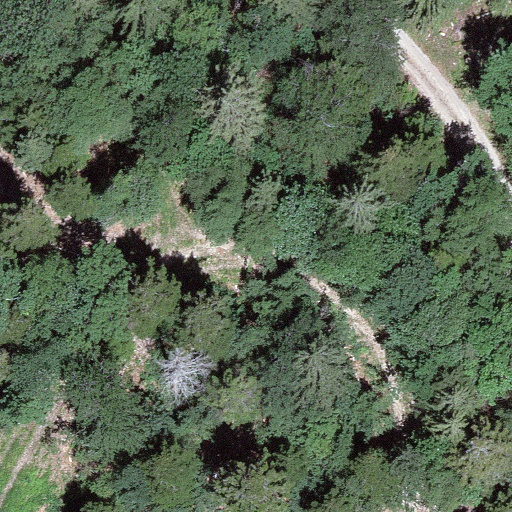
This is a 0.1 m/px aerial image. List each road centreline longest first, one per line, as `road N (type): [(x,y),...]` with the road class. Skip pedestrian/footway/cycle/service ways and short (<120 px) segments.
road 1 (track): [(0,473),(120,293),(173,255),(229,248),(295,260),(357,303),(405,396),(403,511)]
road 2 (track): [(350,0),(483,154),(511,228)]
